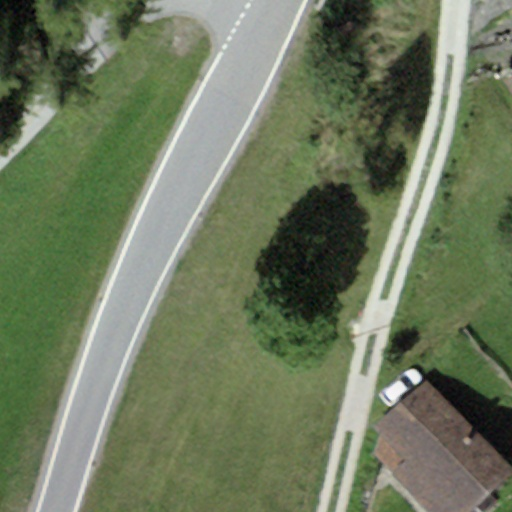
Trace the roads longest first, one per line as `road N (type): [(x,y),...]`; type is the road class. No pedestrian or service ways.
road 1 (tertiary): [(273,0),(177,178),(113,336),(56,511)]
road 2 (track): [(0,156),(118,0)]
